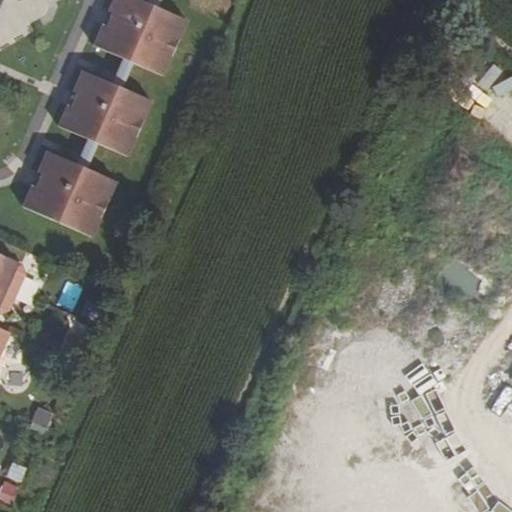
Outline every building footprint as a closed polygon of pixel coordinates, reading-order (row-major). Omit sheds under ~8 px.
[(149,6),(135,0),(116,0),(110,14),(115,15),(112,22),(117,24),(113,32),(104,28),(95,48),(125,62),(134,66),(163,79),(179,44),(170,39),(179,20),(159,11),(149,6)] [(164,0),(152,0),(149,6),(159,11),(164,0)] [(115,15),(110,14),(104,28),(113,32),(117,24),(112,22),(115,15)] [(188,24),(179,20),(170,39),(179,44),(188,24)] [(134,66),(125,62),(113,87),(123,91),(134,66)] [(113,87),(84,73),(75,94),(79,96),(76,103),(81,105),(78,113),(68,108),(59,129),(89,142),(99,146),(128,160),(144,123),(135,120),(143,100),(123,91),(113,87)] [(79,96),(75,94),(68,108),(78,113),(81,105),(76,103),(79,96)] [(153,104),(143,100),(135,120),(144,123),(153,104)] [(89,142),(78,167),(88,171),(99,146),(89,142)] [(78,167),(48,153),(39,175),(43,176),(40,183),(45,185),(42,193),(33,188),(23,209),(92,240),(108,204),(99,200),(108,180),(88,171),(78,167)] [(43,176),(39,175),(33,188),(42,193),(45,185),(40,183),(43,176)] [(117,184),(108,180),(99,200),(108,204),(117,184)] [(21,266),(0,256),(0,315),(8,312),(25,276),(21,266)] [(0,358),(10,335),(0,329),(0,358)]
